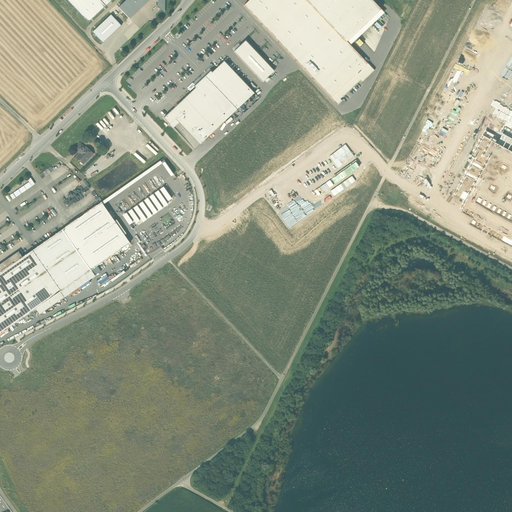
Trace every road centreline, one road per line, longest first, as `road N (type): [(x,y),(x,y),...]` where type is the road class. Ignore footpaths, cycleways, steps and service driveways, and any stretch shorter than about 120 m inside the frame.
road 1 (track): [(140,511),(261,420),(366,212)]
road 2 (residential): [(171,254),(266,356),(281,355),(382,165)]
road 3 (unclassified): [(106,81),(195,180),(198,224),(171,254)]
road 4 (track): [(511,269),(408,212),(366,212)]
road 5 (unclassified): [(121,291),(16,350)]
